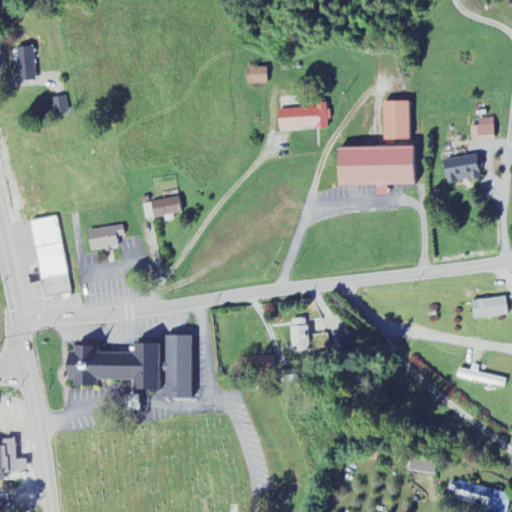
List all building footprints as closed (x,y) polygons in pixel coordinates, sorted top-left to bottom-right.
[(34,82),(33,48),(15,48),(15,55),(13,55),(14,60),(18,60),(18,82),(34,82)] [(266,68),(245,69),(246,85),(266,85),(266,68)] [(54,116),(68,113),(65,97),(51,99),(54,116)] [(382,103),(383,146),(394,145),(394,141),(408,141),(408,103),(382,103)] [(277,110),(278,131),(328,129),(328,108),(277,110)] [(478,127),(470,128),(471,142),(494,141),(493,120),(478,120),(478,127)] [(337,149),(337,188),(376,187),(376,197),(386,197),(386,186),(414,186),(414,181),(417,180),(416,148),(337,149)] [(444,159),(445,183),(478,181),(477,158),(444,159)] [(181,216),(179,199),(143,203),(145,220),(181,216)] [(29,223),(43,300),(71,295),(57,218),(29,223)] [(87,231),(90,252),(117,249),(116,240),(124,239),(123,227),(87,231)] [(473,321),(508,316),(505,298),(471,302),(473,321)] [(307,320),(290,321),(291,352),(308,351),(307,320)] [(338,330),(349,349),(357,344),(346,325),(338,330)] [(164,401),(189,401),(190,337),(164,337),(164,365),(158,365),(158,372),(165,372),(164,401)] [(157,392),(158,345),(133,345),(132,354),(96,354),(96,348),(66,348),(66,381),(72,381),(72,388),(96,388),(96,381),(130,381),(130,392),(157,392)] [(272,358),(246,357),(246,374),(271,374),(272,358)] [(507,380),(474,373),(458,369),(456,378),(505,389),(507,380)] [(138,411),(139,396),(123,396),(123,411),(138,411)] [(0,475),(0,472),(25,474),(25,462),(13,461),(14,441),(1,441),(1,450),(0,449),(0,475)] [(453,502),(494,511),(507,511),(511,496),(458,483),(453,502)]
